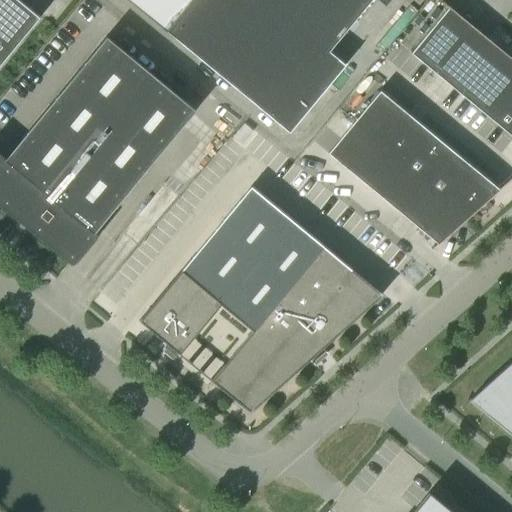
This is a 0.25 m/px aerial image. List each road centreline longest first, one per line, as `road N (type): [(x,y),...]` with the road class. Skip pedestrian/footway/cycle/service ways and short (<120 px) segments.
road 1 (unknown): [(0,129),(76,46),(112,30),(214,119),(211,137),(48,325)]
road 2 (unclassified): [(358,391),(273,467),(247,473),(214,462),(0,286)]
road 3 (unknown): [(85,356),(212,195),(238,180),(395,301)]
road 4 (unclassified): [(511,255),(358,391)]
road 5 (unclassified): [(358,391),(504,511)]
